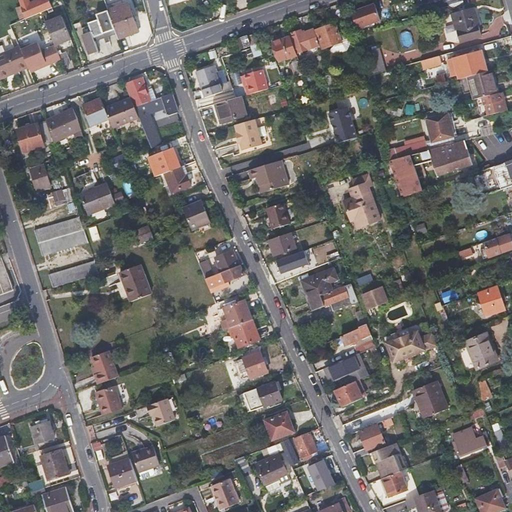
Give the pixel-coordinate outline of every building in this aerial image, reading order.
[(41,13),(49,9),(50,9),(46,0),(21,10),(24,19),(41,13)] [(357,29),(380,20),(374,3),(350,13),(357,29)] [(117,40),(136,33),(127,6),(107,13),(114,32),(115,36),(117,40)] [(459,41),(480,36),(472,8),(451,14),(459,41)] [(51,14),(49,9),(41,13),(43,18),(51,14)] [(85,37),(82,38),(90,59),(99,56),(95,44),(95,43),(105,39),(105,40),(108,39),(107,35),(114,32),(107,13),(96,17),(98,22),(89,25),(89,28),(82,30),(85,37)] [(69,64),(67,58),(64,53),(61,54),(59,47),(66,44),(65,41),(70,39),(63,17),(46,24),(55,46),(60,61),(63,67),(69,64)] [(342,22),(334,25),(341,45),(349,42),(342,22)] [(338,43),(339,46),(341,45),(334,25),(334,24),(315,30),(322,49),(329,46),(338,43)] [(289,37),(295,54),(319,45),(313,29),(301,34),(300,32),(289,35),(289,37)] [(251,35),(246,37),(249,45),(254,43),(251,35)] [(237,40),(240,49),(249,45),(246,37),(237,40)] [(296,56),(295,54),(289,37),(272,44),(279,63),(296,56)] [(38,43),(21,50),(28,68),(29,70),(39,66),(40,69),(60,61),(55,46),(41,52),(38,43)] [(21,50),(20,47),(7,53),(4,46),(0,47),(0,78),(28,68),(21,50)] [(331,53),(329,46),(322,49),(324,55),(331,53)] [(370,76),(384,72),(377,49),(364,53),(370,76)] [(459,79),(460,79),(480,73),(478,68),(477,63),(471,64),(468,55),(448,61),(452,77),(458,75),(459,79)] [(420,61),(423,69),(440,63),(438,56),(420,61)] [(291,73),(300,70),(298,62),(289,66),(291,73)] [(219,86),(212,67),(195,73),(204,98),(218,94),(216,87),(219,86)] [(246,95),(267,89),(261,70),(244,75),(247,87),(244,88),(246,95)] [(480,73),(460,79),(464,94),(473,91),(475,99),(482,98),(497,93),(490,70),(480,73)] [(445,83),(444,79),(443,75),(432,78),(435,86),(445,83)] [(321,79),(328,99),(337,97),(329,77),(321,79)] [(149,101),(141,78),(124,84),(133,107),(149,101)] [(507,110),(502,92),(497,93),(482,98),(484,105),(487,104),(490,115),(498,113),(507,110)] [(170,94),(160,97),(167,116),(177,113),(170,94)] [(212,105),(217,124),(246,116),(240,97),(212,105)] [(100,100),(82,107),(90,126),(108,119),(100,100)] [(112,127),(136,117),(129,101),(106,110),(112,127)] [(161,145),(144,105),(136,108),(145,130),(143,131),(151,150),(161,145)] [(406,105),(405,114),(413,115),(414,105),(406,105)] [(72,109),(46,121),(53,142),(73,133),(80,130),(77,120),(72,109)] [(332,133),(335,144),(355,139),(346,109),(327,115),(330,125),(332,133)] [(432,145),(442,142),(452,139),(445,114),(425,119),(432,145)] [(254,120),(235,126),(237,134),(236,134),(239,144),(240,143),(242,151),(262,146),(254,120)] [(53,142),(46,121),(16,130),(23,152),(44,146),(44,145),(53,142)] [(80,130),(73,133),(76,142),(83,139),(80,130)] [(310,147),(324,146),(324,136),(310,137),(310,147)] [(401,162),(401,164),(402,166),(410,163),(414,173),(420,192),(460,179),(457,170),(472,165),(464,141),(426,152),(400,159),(399,160),(400,163),(401,162)] [(397,150),(400,159),(426,152),(423,143),(397,150)] [(164,175),(180,167),(172,148),(156,155),(164,175)] [(125,162),(128,168),(139,163),(136,157),(125,162)] [(399,160),(390,162),(403,198),(420,192),(414,173),(404,176),(400,163),(399,160)] [(249,179),(254,178),(258,194),(287,185),(279,161),(246,171),(249,179)] [(49,189),(41,167),(29,170),(37,192),(49,189)] [(186,176),(184,177),(180,167),(164,175),(172,194),(190,186),(186,176)] [(355,189),(370,225),(381,221),(370,188),(373,187),(369,175),(364,177),(366,184),(355,189)] [(364,177),(352,181),(355,189),(366,184),(364,177)] [(107,186),(80,196),(87,216),(115,205),(107,186)] [(366,227),(370,225),(355,189),(352,190),(355,199),(353,200),(345,203),(352,223),(355,222),(364,219),(366,227)] [(59,193),(50,196),(53,207),(62,204),(59,193)] [(50,195),(41,198),(45,210),(54,207),(53,207),(50,196),(50,195)] [(210,223),(202,203),(184,210),(192,230),(210,223)] [(266,208),(273,229),(288,224),(281,203),(266,208)] [(104,222),(107,233),(111,243),(118,240),(113,225),(122,221),(119,216),(104,222)] [(34,232),(38,244),(42,256),(88,243),(79,218),(34,232)] [(357,230),(366,227),(364,219),(355,222),(357,230)] [(423,223),(415,227),(420,236),(428,232),(423,223)] [(89,228),(93,241),(100,239),(96,226),(89,228)] [(137,230),(140,237),(150,233),(147,226),(137,230)] [(268,240),(274,255),(295,248),(290,233),(268,240)] [(497,239),(502,253),(511,248),(511,247),(508,235),(497,239)] [(489,257),(502,253),(497,239),(496,238),(484,242),(489,257)] [(451,251),(449,245),(447,239),(433,244),(435,248),(438,256),(451,251)] [(435,248),(433,244),(421,248),(423,253),(435,248)] [(463,256),(468,255),(472,253),(470,248),(461,252),(463,256)] [(326,256),(329,262),(340,258),(338,251),(326,256)] [(317,259),(315,254),(310,256),(308,252),(299,255),(303,264),(317,259)] [(215,259),(221,274),(238,267),(232,253),(215,259)] [(0,289),(10,286),(0,259),(0,289)] [(98,274),(96,268),(94,262),(48,276),(52,288),(98,274)] [(205,280),(212,277),(207,264),(200,267),(205,280)] [(131,302),(141,298),(150,294),(139,265),(120,272),(123,281),(131,302)] [(221,274),(212,277),(205,280),(209,289),(244,275),(240,266),(238,267),(221,274)] [(312,311),(324,306),(320,296),(331,292),(327,283),(336,279),(332,270),(301,281),(312,311)] [(371,274),(358,279),(360,286),(373,281),(371,274)] [(320,296),(324,306),(331,304),(334,312),(358,302),(351,284),(331,292),(320,296)] [(384,286),(363,295),(369,311),(391,302),(384,286)] [(477,294),(482,306),(487,318),(505,311),(496,287),(477,294)] [(231,328),(252,320),(245,301),(224,309),(231,328)] [(458,317),(452,304),(443,308),(447,321),(458,317)] [(260,339),(252,320),(231,328),(238,347),(260,339)] [(318,343),(322,341),(326,339),(320,321),(311,324),(318,343)] [(358,328),(358,329),(359,330),(342,338),(346,346),(370,335),(366,324),(358,328)] [(391,335),(393,340),(411,334),(409,328),(391,335)] [(393,364),(437,347),(432,333),(421,338),(418,331),(411,334),(393,340),(386,343),(393,364)] [(465,344),(471,358),(477,372),(498,362),(486,335),(465,344)] [(375,346),(372,340),(358,346),(361,353),(375,346)] [(312,342),(303,346),(306,353),(315,349),(312,342)] [(260,353),(258,347),(241,353),(243,359),(260,353)] [(109,352),(95,357),(104,383),(119,377),(109,352)] [(268,372),(260,353),(243,359),(234,363),(240,380),(250,377),(250,379),(268,372)] [(353,382),(354,381),(366,376),(357,354),(325,368),(330,380),(349,373),(353,382)] [(104,383),(95,357),(92,358),(95,368),(98,374),(95,375),(98,385),(104,383)] [(488,380),(478,382),(482,402),(492,400),(488,380)] [(334,390),(343,407),(362,399),(354,381),(353,382),(334,390)] [(263,407),(283,400),(276,382),(257,390),(263,407)] [(425,420),(448,411),(437,382),(414,391),(425,420)] [(106,389),(106,391),(114,413),(122,411),(114,387),(106,389)] [(114,413),(106,391),(95,394),(102,417),(114,413)] [(152,416),(157,428),(175,422),(167,400),(146,407),(150,417),(152,416)] [(483,410),(468,416),(470,422),(485,416),(483,410)] [(294,433),(286,412),(264,420),(272,441),(294,433)] [(381,422),(384,427),(393,424),(390,418),(381,422)] [(31,427),(36,444),(53,439),(48,421),(31,427)] [(367,450),(376,447),(384,443),(377,425),(359,432),(365,448),(353,452),(356,459),(369,454),(367,450)] [(484,436),(482,427),(475,428),(476,437),(484,436)] [(296,438),(300,447),(304,457),(317,452),(309,433),(296,438)] [(5,436),(0,437),(0,466),(13,463),(5,436)] [(289,463),(293,461),(297,459),(293,448),(297,446),(294,439),(280,444),(289,463)] [(460,457),(486,447),(483,440),(457,450),(460,457)] [(101,442),(92,444),(95,456),(103,454),(101,442)] [(384,478),(400,472),(403,471),(393,445),(374,452),(384,478)] [(153,448),(132,455),(139,474),(160,467),(153,448)] [(48,480),(68,474),(60,450),(40,457),(48,480)] [(265,483),(279,476),(281,481),(289,477),(278,454),(256,465),(265,483)] [(128,456),(106,464),(115,490),(137,482),(128,456)] [(236,460),(242,476),(251,473),(244,457),(236,460)] [(308,465),(318,493),(336,487),(326,459),(308,465)] [(407,489),(400,472),(384,478),(382,479),(389,496),(407,489)] [(305,474),(296,478),(305,497),(313,494),(309,484),(305,474)] [(477,478),(463,483),(465,488),(479,483),(477,478)] [(229,480),(210,488),(215,498),(217,497),(219,502),(217,503),(220,511),(239,503),(229,480)] [(30,492),(31,495),(32,499),(46,494),(44,488),(30,492)] [(72,511),(69,500),(66,488),(53,492),(54,496),(43,500),(46,511),(72,511)] [(414,497),(419,511),(441,511),(433,490),(414,497)] [(480,511),(495,511),(505,508),(497,490),(475,499),(480,511)]
